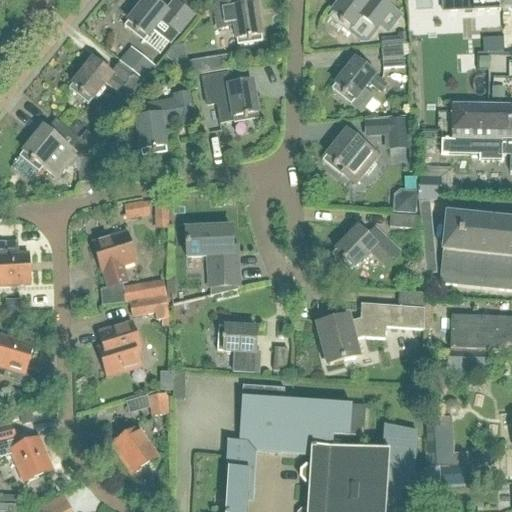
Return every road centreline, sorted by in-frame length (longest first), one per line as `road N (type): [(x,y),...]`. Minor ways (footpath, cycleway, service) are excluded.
road 1 (residential): [(121,511),(92,488),(66,421),(58,212)]
road 2 (residential): [(241,177),(276,262),(285,274),(299,273),(284,156)]
road 3 (residential): [(58,212),(241,177)]
road 4 (residential): [(284,156),(295,0)]
